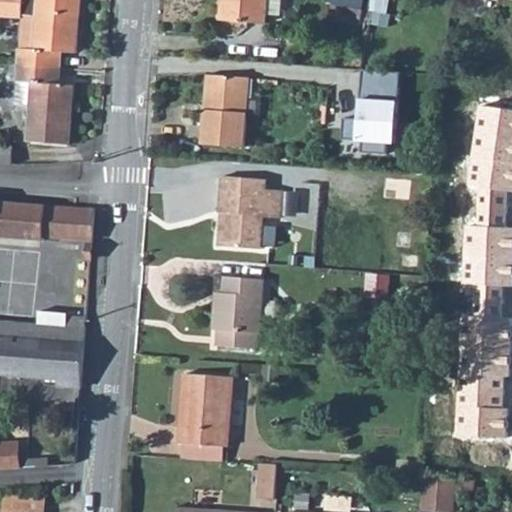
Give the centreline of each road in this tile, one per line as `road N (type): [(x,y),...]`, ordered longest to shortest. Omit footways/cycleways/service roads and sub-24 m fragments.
road 1 (secondary): [(133,0),(103,511)]
road 2 (unknown): [(0,184),(124,190)]
